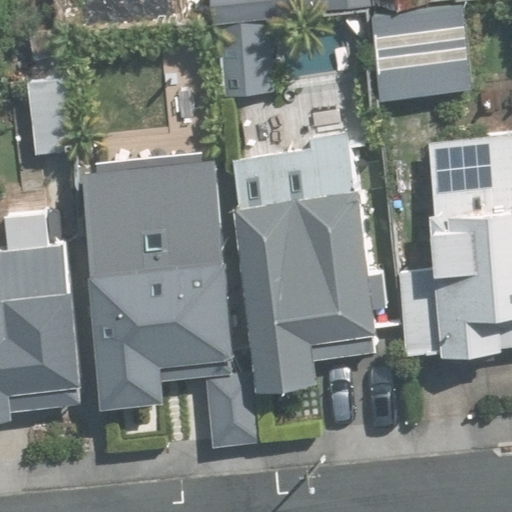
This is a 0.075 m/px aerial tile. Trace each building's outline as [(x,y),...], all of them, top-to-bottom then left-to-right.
[(465,0),(386,0),(367,2),(366,0),(213,0),(213,16),(331,14),(341,107),(475,94),(465,0)] [(83,65),(23,66),(24,136),(84,135),(83,65)] [(511,131),(430,131),(434,343),(511,341),(511,131)] [(360,178),(357,141),(244,149),(247,191),(238,192),(253,397),(325,391),(322,343),(383,338),(371,177),(360,178)] [(169,366),(240,361),(225,151),(89,161),(106,391),(171,387),(169,366)] [(75,280),(70,200),(0,203),(0,412),(27,411),(26,397),(93,393),(86,279),(75,280)]
